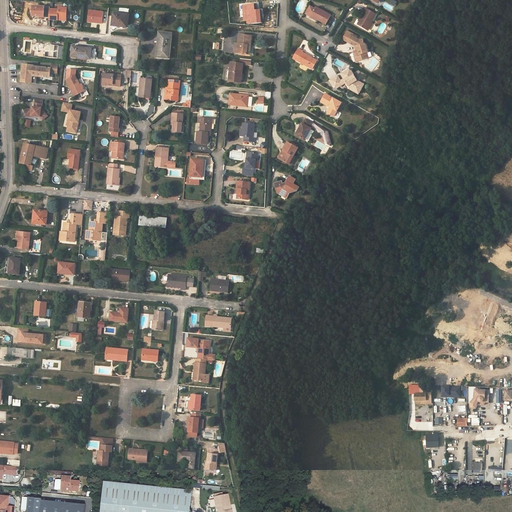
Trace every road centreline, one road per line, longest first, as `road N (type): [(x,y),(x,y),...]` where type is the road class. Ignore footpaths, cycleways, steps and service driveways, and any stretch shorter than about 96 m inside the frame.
road 1 (residential): [(7,185),(273,216)]
road 2 (residential): [(181,301),(0,281)]
road 3 (unclassified): [(7,185),(2,27)]
road 4 (residential): [(126,64),(123,40),(2,27)]
road 5 (residential): [(170,390),(165,436),(121,431),(126,386)]
